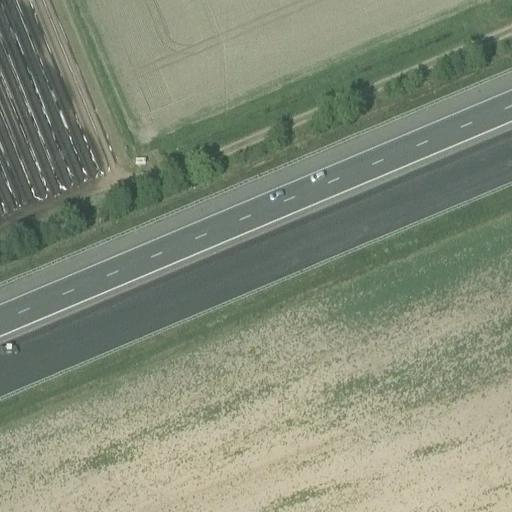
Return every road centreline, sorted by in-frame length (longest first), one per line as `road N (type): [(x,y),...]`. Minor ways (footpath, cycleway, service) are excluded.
road 1 (motorway): [(511,107),(0,322)]
road 2 (motorway): [(0,367),(511,152)]
road 3 (track): [(0,232),(109,186),(167,175),(511,30)]
